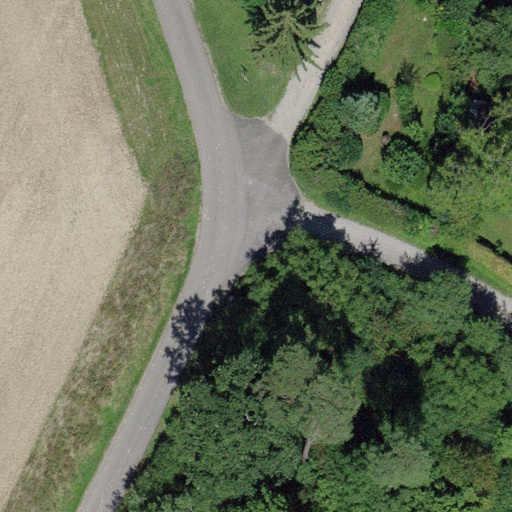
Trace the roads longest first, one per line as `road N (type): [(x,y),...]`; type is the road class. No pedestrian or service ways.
road 1 (track): [(511,325),(469,296),(322,234),(222,216),(343,0)]
road 2 (unclassified): [(166,0),(206,110),(222,216),(201,301),(100,511)]
